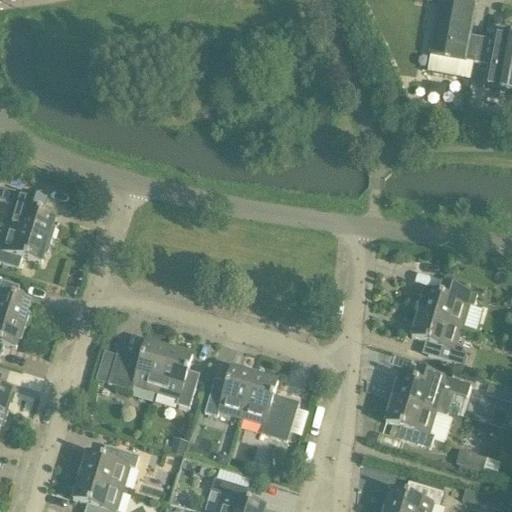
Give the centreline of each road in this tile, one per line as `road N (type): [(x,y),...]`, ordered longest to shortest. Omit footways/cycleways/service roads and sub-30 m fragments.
road 1 (residential): [(353,367),(101,289)]
road 2 (unclassified): [(369,230),(130,185)]
road 3 (residential): [(101,289),(32,511)]
road 4 (unclassified): [(130,185),(75,168),(0,124)]
road 5 (residential): [(353,367),(369,230)]
